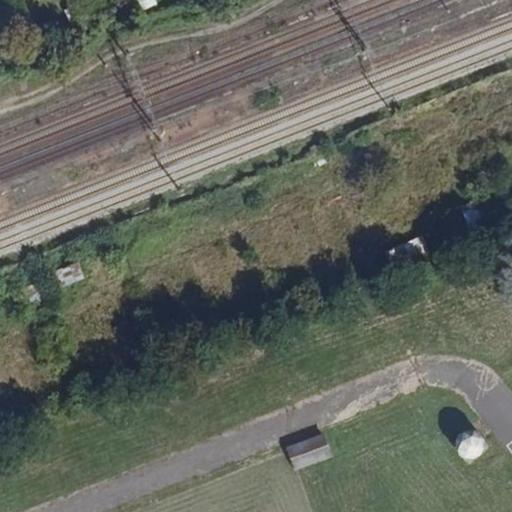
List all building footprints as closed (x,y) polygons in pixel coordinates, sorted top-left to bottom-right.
[(64,10),(76,33),(88,27),(77,4),(64,10)] [(311,148),(315,159),(328,154),(322,143),(311,148)] [(468,222),(491,213),(486,199),(463,208),(468,222)] [(99,278),(91,260),(75,267),(83,285),(99,278)] [(210,327),(211,330),(230,322),(229,320),(210,327)] [(230,322),(211,330),(216,341),(234,334),(230,322)] [(484,447),(471,432),(454,446),(466,461),(484,447)] [(330,457),(324,437),(289,448),(295,468),(330,457)]
